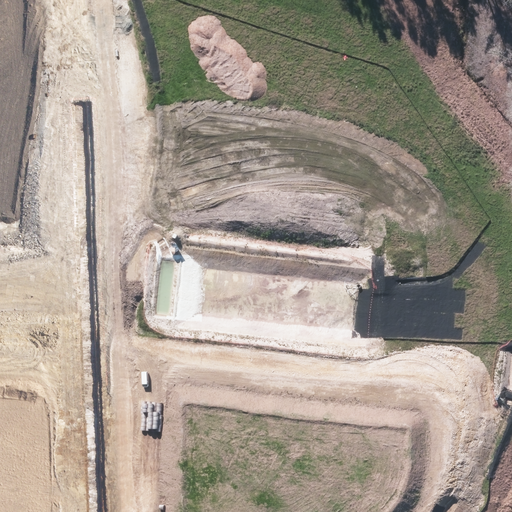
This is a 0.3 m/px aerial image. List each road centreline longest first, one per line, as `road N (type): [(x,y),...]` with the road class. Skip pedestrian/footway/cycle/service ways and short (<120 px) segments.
road 1 (tertiary): [(66,0),(80,282)]
road 2 (tertiary): [(80,282),(92,511)]
